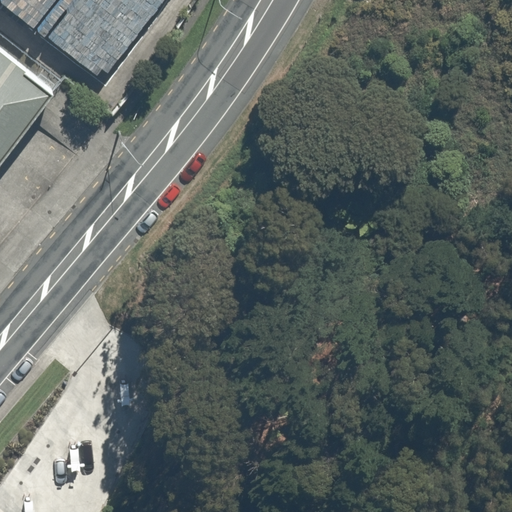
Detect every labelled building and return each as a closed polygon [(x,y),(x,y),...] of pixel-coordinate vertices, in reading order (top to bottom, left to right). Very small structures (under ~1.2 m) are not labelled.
[(9,0),(26,13),(36,0),(9,0)] [(135,0),(161,21),(178,0),(135,0)] [(156,24),(140,11),(126,29),(132,34),(127,41),(138,48),(156,24)] [(134,51),(117,38),(102,58),(119,71),(134,51)] [(0,102),(18,78),(0,64),(0,102)] [(24,487),(3,511),(109,511),(144,469),(53,397),(17,443),(55,473),(36,497),(24,487)]
